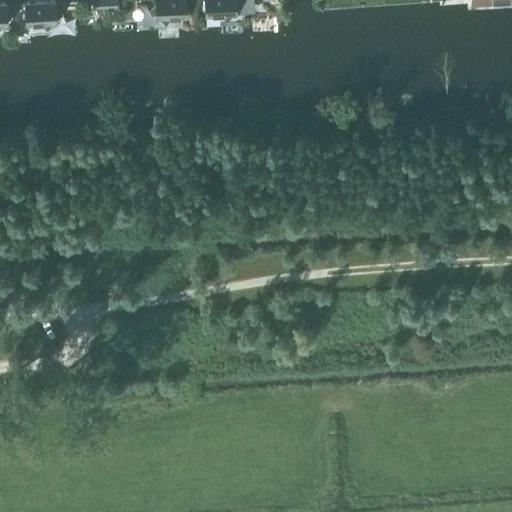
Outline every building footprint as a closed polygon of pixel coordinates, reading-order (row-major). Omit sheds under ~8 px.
[(104,10),(103,0),(90,0),(91,10),(104,10)] [(116,9),(116,0),(103,0),(104,10),(116,9)] [(184,0),(153,0),(153,9),(150,13),(153,16),(154,21),(159,21),(164,26),(169,21),(185,19),(184,0)] [(201,0),(203,19),(220,18),(224,22),(229,17),(234,17),(234,13),(240,6),(234,0),(201,0)] [(54,4),(21,5),(21,27),(40,27),(46,31),(50,26),(54,26),(54,22),(59,16),(53,12),(54,4)]
